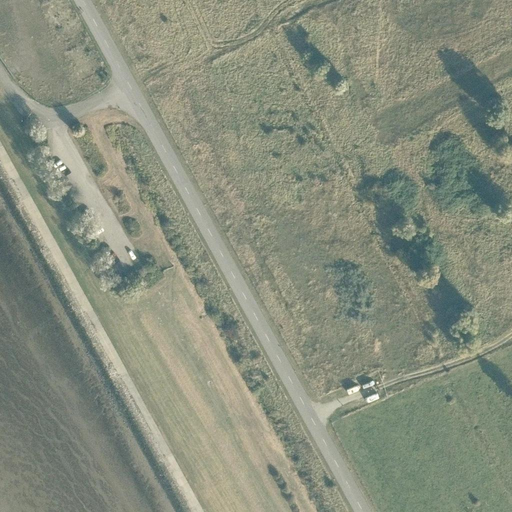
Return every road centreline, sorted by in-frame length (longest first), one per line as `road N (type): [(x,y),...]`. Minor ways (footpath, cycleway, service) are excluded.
road 1 (residential): [(81,0),(364,511)]
road 2 (track): [(125,83),(62,116),(48,115),(20,102),(0,71)]
